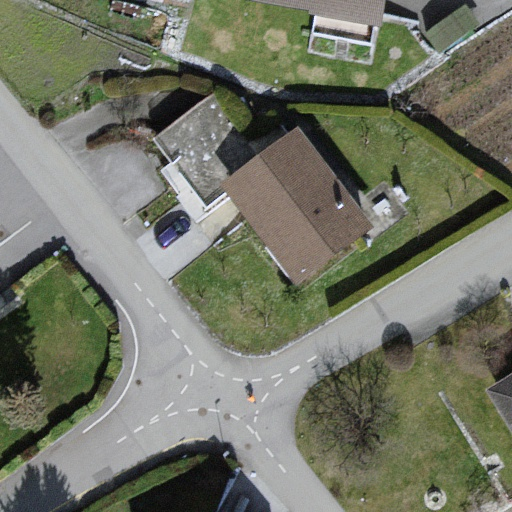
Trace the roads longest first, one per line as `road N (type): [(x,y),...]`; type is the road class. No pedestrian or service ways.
road 1 (residential): [(0,116),(227,396)]
road 2 (residential): [(511,229),(227,396)]
road 3 (residential): [(227,396),(170,413),(13,511)]
road 4 (residential): [(227,396),(322,511)]
